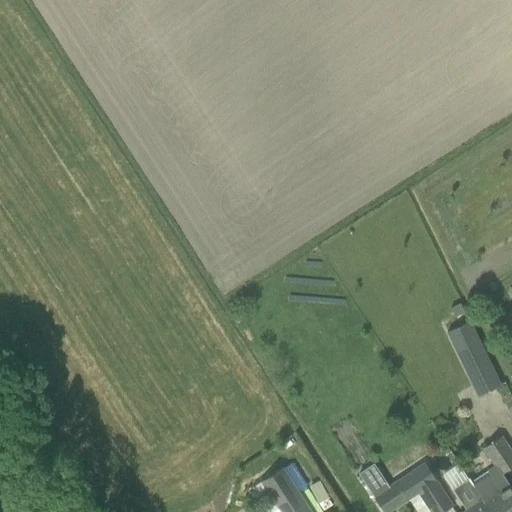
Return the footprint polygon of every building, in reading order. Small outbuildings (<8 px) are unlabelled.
[(469,321),(448,332),(479,395),(500,385),(469,321)] [(511,511),(511,489),(509,484),(503,474),(511,468),(511,453),(501,437),(483,449),(494,466),(487,470),(490,474),(473,485),(490,511),(511,511)] [(388,486),(373,463),(358,473),(382,511),(390,511),(408,500),(396,481),(388,486)] [(308,511),(281,468),(260,481),(262,484),(279,511),(308,511)] [(452,490),(465,511),(490,511),(473,485),(469,479),(452,490)] [(444,511),(452,507),(434,480),(417,491),(430,511),(431,511),(444,511)] [(428,511),(430,511),(417,491),(408,497),(417,511),(428,511)]
